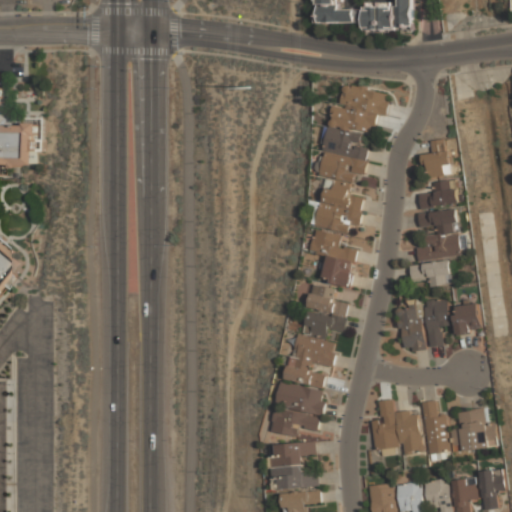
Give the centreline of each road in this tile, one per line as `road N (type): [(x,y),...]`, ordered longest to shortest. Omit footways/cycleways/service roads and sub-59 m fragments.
road 1 (primary): [(116,0),(115,511)]
road 2 (primary): [(149,511),(148,0)]
road 3 (residential): [(427,60),(425,103),(397,160),(390,250),(355,403),(352,511)]
road 4 (residential): [(373,61),(303,41),(149,23)]
road 5 (residential): [(150,41),(373,61)]
road 6 (tertiary): [(0,34),(150,41)]
road 7 (tertiary): [(149,23),(0,25)]
